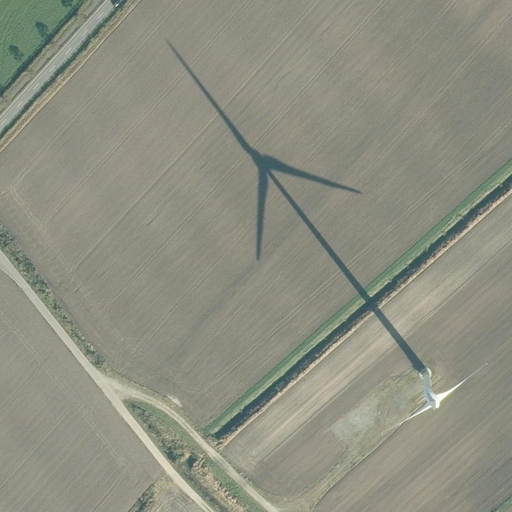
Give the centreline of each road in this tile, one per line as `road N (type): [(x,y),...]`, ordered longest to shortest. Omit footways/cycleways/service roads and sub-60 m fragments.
road 1 (track): [(0,246),(209,511)]
road 2 (track): [(103,380),(176,412),(270,511)]
road 3 (secondary): [(0,126),(114,0)]
road 4 (track): [(410,406),(296,511)]
